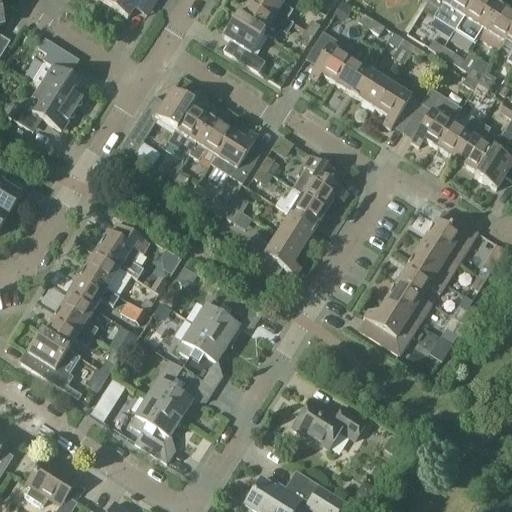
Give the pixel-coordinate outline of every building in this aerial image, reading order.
[(105,0),(102,6),(126,21),(139,2),(151,10),(156,0),(105,0)] [(281,8),(285,0),(251,0),(251,1),(287,23),(292,15),(281,8)] [(331,8),(336,0),(325,0),(324,4),(331,8)] [(454,33),(475,0),(430,0),(441,7),(433,20),(454,33)] [(474,46),(477,42),(498,8),(484,0),(475,0),(454,33),(474,46)] [(293,27),(287,23),(251,1),(238,20),(239,21),(263,37),(274,43),(280,33),(287,37),(293,27)] [(341,5),(333,18),(344,25),(352,11),(341,5)] [(503,46),(511,31),(511,17),(498,8),(477,42),(497,55),(503,46)] [(369,31),(373,24),(363,18),(359,25),(369,31)] [(221,53),(257,77),(264,67),(250,57),(263,37),(235,19),(222,40),(227,44),(221,53)] [(304,34),(312,39),(319,29),(310,24),(304,34)] [(373,24),(369,31),(379,38),(384,31),(373,24)] [(511,66),(511,31),(503,46),(511,51),(511,53),(506,63),(511,66)] [(305,51),(312,39),(304,34),(297,46),(305,51)] [(333,87),(349,62),(328,48),(331,43),(321,37),(305,62),(315,68),(307,81),(315,86),(320,78),(333,87)] [(409,56),(413,50),(393,37),(388,45),(397,51),(398,49),(409,56)] [(39,91),(73,113),(87,92),(67,79),(77,64),(47,44),(41,53),(49,58),(44,65),(52,70),(39,91)] [(438,58),(442,52),(433,46),(429,53),(438,58)] [(413,50),(409,56),(408,58),(418,64),(423,56),(413,50)] [(458,71),(463,63),(443,51),(442,52),(438,58),(458,71)] [(354,100),(369,75),(376,64),(366,57),(359,68),(349,62),(333,87),(354,100)] [(477,87),(482,79),(472,73),(474,70),(463,63),(458,71),(468,78),(467,80),(477,87)] [(374,113),(389,88),(369,75),(354,100),(374,113)] [(477,87),(489,94),(494,86),(482,79),(477,87)] [(473,94),(477,87),(467,80),(462,87),(473,94)] [(485,101),(489,94),(477,87),(473,94),(485,101)] [(403,136),(420,108),(389,88),(374,113),(386,120),(381,128),(389,133),(392,129),(403,136)] [(60,134),(73,113),(39,91),(25,112),(17,107),(8,121),(32,136),(41,122),(60,134)] [(191,110),(193,107),(171,93),(163,106),(154,99),(121,150),(134,158),(156,123),(175,135),(191,110)] [(436,152),(452,127),(420,108),(403,136),(412,142),(410,146),(417,151),(422,143),(436,152)] [(511,122),(511,120),(511,112),(507,109),(502,116),(511,122)] [(191,110),(175,135),(195,147),(211,123),(191,110)] [(456,165),(480,127),(470,120),(462,134),(452,127),(436,152),(456,165)] [(209,170),(216,160),(231,135),(211,123),(195,147),(189,158),(209,170)] [(475,180),(475,181),(495,193),(504,180),(511,184),(511,157),(505,153),(510,145),(511,145),(511,123),(492,153),(477,177),(476,177),(474,180),(475,180)] [(477,177),(492,153),(481,146),(490,133),(480,127),(456,165),(475,177),(473,180),(475,181),(475,180),(474,180),(476,177),(477,177)] [(231,135),(216,160),(236,173),(231,181),(241,187),(254,167),(267,147),(249,136),(244,143),(231,135)] [(259,171),(266,175),(273,165),(266,160),(259,171)] [(301,197),(326,213),(334,200),(342,205),(347,197),(343,195),(350,184),(321,166),(301,197)] [(172,184),(177,176),(167,170),(163,178),(172,184)] [(260,184),(266,175),(259,171),(253,180),(260,184)] [(0,215),(6,219),(19,198),(2,188),(8,178),(0,173),(0,215)] [(177,176),(172,184),(182,190),(187,182),(177,176)] [(203,202),(211,190),(200,184),(193,196),(203,202)] [(313,233),(326,213),(301,197),(294,208),(282,200),(276,210),(288,218),(313,233)] [(234,212),(241,216),(248,205),(241,201),(234,212)] [(235,226),(241,216),(234,212),(228,222),(235,226)] [(421,245),(456,267),(476,236),(442,215),(436,225),(435,224),(421,245)] [(300,254),(313,233),(288,218),(275,238),(300,254)] [(94,256),(129,279),(135,282),(141,272),(132,266),(139,255),(141,256),(147,247),(115,227),(109,237),(107,236),(94,256)] [(292,267),(300,254),(275,238),(268,249),(257,242),(250,252),(294,279),(299,272),(292,267)] [(443,287),(456,267),(421,245),(409,265),(443,287)] [(116,299),(129,279),(94,256),(81,277),(116,299)] [(437,298),(443,287),(409,265),(396,285),(420,301),(427,291),(437,298)] [(478,280),(484,284),(490,274),(484,270),(478,280)] [(117,300),(116,299),(81,277),(68,297),(93,312),(100,300),(112,308),(117,300)] [(478,293),(484,284),(478,280),(472,289),(478,293)] [(158,297),(166,286),(158,281),(151,293),(158,297)] [(429,306),(420,301),(396,285),(383,305),(416,326),(429,306)] [(85,325),(93,312),(68,297),(55,317),(91,340),(96,332),(85,325)] [(192,327),(226,349),(242,324),(251,331),(259,318),(228,298),(221,309),(209,301),(192,327)] [(138,313),(145,318),(153,307),(145,302),(138,313)] [(396,357),(416,326),(383,305),(374,319),(367,314),(362,322),(374,330),(368,340),(396,357)] [(452,321),(458,325),(464,315),(458,311),(452,321)] [(139,328),(145,318),(138,313),(132,323),(139,328)] [(87,347),(91,340),(55,317),(43,337),(43,338),(67,353),(75,340),(87,347)] [(452,334),(458,325),(452,321),(445,330),(452,334)] [(211,374),(226,349),(192,327),(176,354),(188,361),(181,372),(202,386),(203,386),(212,393),(219,382),(220,380),(211,374)] [(125,333),(113,354),(123,360),(136,340),(125,333)] [(72,380),(66,377),(76,360),(67,353),(43,338),(43,337),(40,335),(40,336),(39,335),(19,367),(57,391),(77,403),(79,399),(65,391),(72,380)] [(439,356),(446,345),(439,341),(432,352),(439,356)] [(140,357),(144,351),(135,345),(130,354),(136,358),(140,357)] [(114,367),(119,358),(112,354),(107,363),(114,367)] [(212,393),(203,386),(202,386),(181,372),(174,384),(162,376),(145,402),(179,423),(195,399),(204,405),(212,393)] [(172,455),(168,441),(179,423),(145,402),(129,428),(141,436),(133,447),(165,467),(172,455)] [(335,421),(309,404),(292,431),(327,453),(338,434),(354,444),(365,425),(342,410),(335,421)] [(0,479),(12,460),(0,452),(0,451),(7,440),(0,435),(0,479)] [(72,511),(76,507),(65,499),(76,483),(42,462),(26,487),(28,488),(23,496),(24,500),(39,510),(43,509),(48,501),(60,508),(57,511),(72,511)] [(259,481),(244,507),(251,511),(293,511),(299,504),(302,500),(287,491),(283,496),(259,481)] [(317,489),(305,508),(312,511),(340,511),(344,506),(317,489)]
